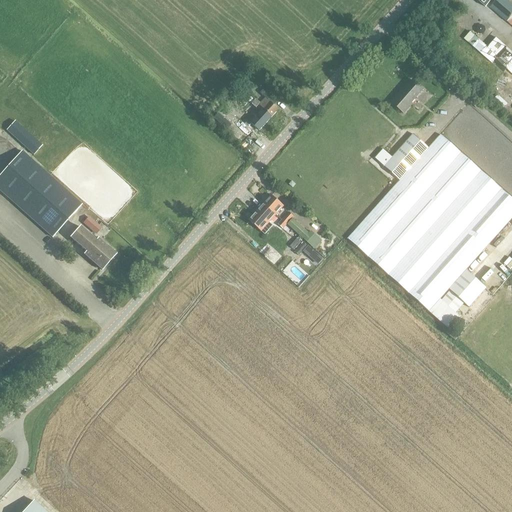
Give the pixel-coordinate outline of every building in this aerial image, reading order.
[(482,0),(511,25),(511,4),(507,0),(482,0)] [(492,63),(495,60),(494,59),(506,46),(496,38),(488,47),(479,39),(473,46),(492,63)] [(472,58),(476,52),(463,42),(459,48),(472,58)] [(507,70),(511,64),(511,51),(506,46),(494,59),(495,60),(507,70)] [(411,103),(423,89),(413,80),(401,94),(400,93),(392,102),(405,113),(412,104),(411,103)] [(250,91),(247,94),(273,117),(279,110),(270,102),(272,100),(268,96),(266,98),(266,97),(261,103),(257,99),(258,98),(250,91)] [(273,117),(247,94),(239,103),(247,110),(252,104),(256,108),(253,112),(266,124),(273,117)] [(504,108),(509,102),(498,94),(494,100),(504,108)] [(260,131),(266,124),(253,112),(246,119),(247,119),(245,121),(250,126),(252,124),(260,131)] [(6,130),(18,141),(34,156),(43,146),(15,120),(6,130)] [(376,159),(400,181),(348,240),(430,312),(450,290),(469,307),(485,289),(466,272),(511,219),(511,198),(440,136),(428,149),(414,136),(413,135),(408,140),(392,158),(384,150),(376,159)] [(0,193),(52,239),(82,206),(22,152),(0,176),(0,193)] [(271,197),(260,209),(272,220),(283,208),(271,197)] [(272,220),(260,209),(249,221),(265,236),(273,227),(269,223),(272,220)] [(83,224),(91,215),(87,211),(79,220),(83,224)] [(304,240),(309,234),(293,219),(291,220),(286,216),(278,224),(283,229),(287,225),(304,240)] [(96,236),(102,229),(95,223),(89,230),(96,236)] [(84,256),(99,269),(102,272),(116,255),(97,238),(94,241),(80,228),(70,239),(86,254),(84,256)] [(294,250),(301,242),(297,239),(290,246),(294,250)] [(282,256),(268,243),(259,252),(274,265),(282,256)] [(299,256),(308,246),(304,243),(295,252),(299,256)] [(323,259),(313,250),(309,247),(305,252),(308,255),(318,264),(323,259)] [(447,328),(458,316),(442,301),(431,313),(447,328)]
